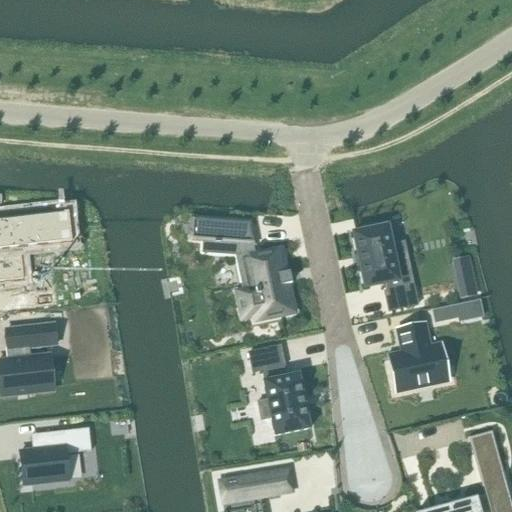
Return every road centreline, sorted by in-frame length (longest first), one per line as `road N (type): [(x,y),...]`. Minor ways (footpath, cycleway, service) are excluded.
road 1 (residential): [(299,138),(368,490)]
road 2 (residential): [(0,114),(299,138)]
road 3 (residential): [(299,138),(373,125),(511,41)]
